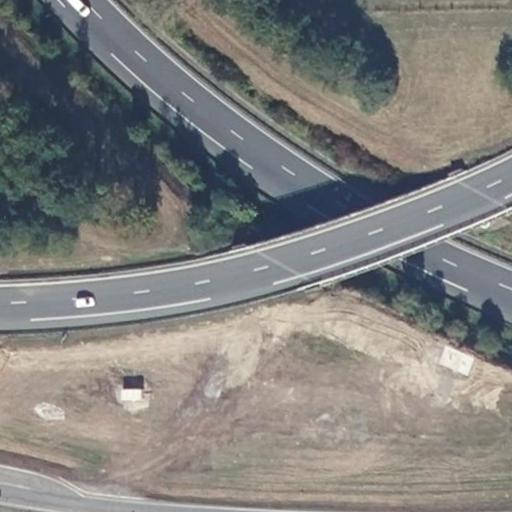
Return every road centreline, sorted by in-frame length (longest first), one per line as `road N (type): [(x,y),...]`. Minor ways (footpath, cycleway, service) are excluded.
road 1 (trunk): [(0,301),(103,295),(281,263),(511,175)]
road 2 (trunk): [(83,0),(161,74),(338,204),(511,287)]
